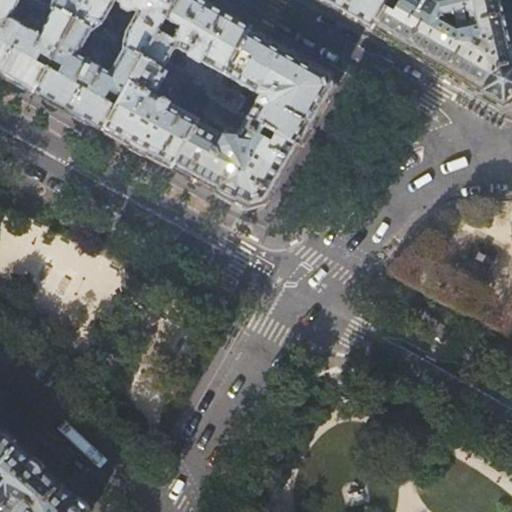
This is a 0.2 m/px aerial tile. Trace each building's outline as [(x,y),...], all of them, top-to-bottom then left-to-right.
[(21,0),(0,0),(0,73),(33,92),(74,21),(55,10),(42,34),(37,32),(36,35),(20,27),(22,23),(12,18),(21,0)] [(51,8),(44,4),(36,0),(29,0),(28,2),(48,13),(51,8)] [(52,0),(51,8),(55,10),(74,21),(85,0),(52,0)] [(85,0),(74,21),(93,32),(104,22),(116,1),(120,3),(120,9),(127,13),(134,11),(137,13),(125,33),(124,42),(120,37),(104,28),(100,35),(142,59),(157,32),(164,20),(175,0),(85,0)] [(218,10),(201,0),(175,0),(164,20),(178,29),(171,40),(157,32),(142,59),(189,86),(193,79),(172,67),(169,68),(165,66),(172,52),(178,50),(187,55),(186,56),(199,64),(200,63),(223,76),(250,28),(218,10)] [(320,0),(336,9),(371,29),(387,0),(320,0)] [(443,0),(443,1),(437,3),(437,0),(435,0),(387,0),(371,29),(429,63),(448,74),(477,90),(502,105),(511,97),(511,48),(500,0),(443,0)] [(142,59),(100,35),(93,32),(74,21),(33,92),(72,113),(102,130),(142,59)] [(292,52),(250,28),(223,76),(211,98),(238,114),(247,98),(240,94),(244,87),(259,96),(246,118),(299,148),(315,121),(333,89),(330,74),(292,52)] [(193,88),(189,86),(142,59),(102,130),(123,142),(132,147),(171,168),(197,122),(201,115),(187,107),(184,112),(165,102),(163,101),(160,101),(157,102),(156,103),(153,105),(153,107),(152,110),(150,108),(143,104),(149,93),(152,94),(154,94),(155,92),(162,81),(174,87),(173,88),(189,97),(193,88)] [(246,118),(238,114),(211,98),(206,107),(237,125),(242,125),(235,138),(229,137),(232,132),(224,128),(220,135),(197,122),(171,168),(198,184),(242,208),(268,202),(277,187),(299,148),(246,118)] [(500,252),(477,239),(462,263),(485,277),(500,252)] [(0,431),(0,465),(16,446),(0,431)] [(16,446),(0,465),(0,467),(0,468),(0,469),(0,471),(4,476),(3,477),(6,480),(0,487),(0,511),(3,511),(9,505),(13,507),(10,511),(87,511),(68,494),(16,446)]
